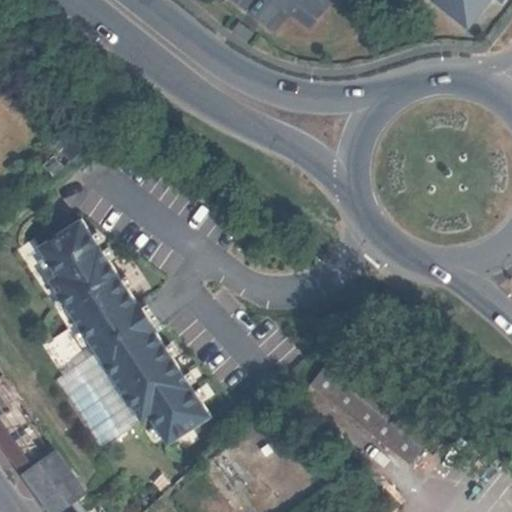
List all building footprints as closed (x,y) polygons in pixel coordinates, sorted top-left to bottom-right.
[(433,0),(471,30),(494,0),(504,7),(509,0),(433,0)] [(73,137),(59,126),(50,134),(62,147),(73,137)] [(73,137),(62,147),(76,162),(90,150),(73,137)] [(88,217),(36,249),(53,275),(43,281),(91,357),(135,426),(146,419),(163,445),(213,413),(88,217)] [(434,432),(341,352),(313,385),(405,465),(434,432)] [(0,442),(22,473),(56,448),(21,400),(23,399),(12,384),(11,385),(3,374),(5,373),(0,366),(0,442)] [(276,450),(270,443),(261,450),(267,458),(276,450)] [(77,511),(70,502),(87,490),(56,448),(22,473),(50,511),(80,511),(79,511),(77,511)]
